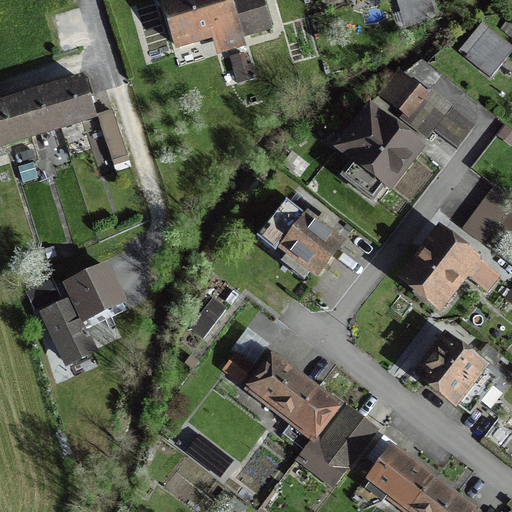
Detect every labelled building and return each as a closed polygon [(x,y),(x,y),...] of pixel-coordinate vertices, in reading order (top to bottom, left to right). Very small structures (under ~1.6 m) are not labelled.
[(255,0),(234,6),(236,15),(231,17),(225,0),(182,0),(165,5),(178,48),(215,37),(217,44),(270,29),(261,0),(255,0)] [(435,9),(432,0),(400,0),(404,12),(420,7),(422,13),(435,9)] [(487,30),(463,59),(478,71),(502,42),(487,30)] [(255,80),(250,65),(232,71),(236,85),(255,80)] [(410,83),(401,77),(383,100),(405,116),(402,121),(425,139),(442,117),(420,99),(432,85),(418,74),(410,83)] [(0,147),(92,118),(81,81),(62,87),(29,98),(9,104),(0,106),(0,147)] [(384,185),(386,186),(415,150),(371,115),(359,123),(339,149),(368,172),(355,189),(371,202),(384,185)] [(300,189),(281,173),(271,185),(291,200),(300,189)] [(274,189),(261,204),(278,218),(290,202),(274,189)] [(511,232),(511,204),(492,189),(461,230),(479,245),(485,237),(500,248),(511,232)] [(310,215),(282,250),(315,276),(338,247),(341,248),(345,242),(310,215)] [(440,234),(402,282),(435,308),(473,260),(440,234)] [(69,287),(78,307),(84,319),(85,318),(118,303),(109,283),(110,283),(105,271),(104,271),(103,271),(69,287)] [(85,318),(84,319),(78,307),(71,310),(68,305),(43,316),(66,364),(91,353),(81,332),(89,328),(85,318)] [(450,340),(444,335),(414,373),(467,416),(495,382),(447,343),(450,340)] [(239,384),(251,368),(234,356),(222,371),(239,384)] [(272,359),(248,391),(311,440),(336,408),(328,402),(305,385),(281,366),(272,359)] [(332,488),(349,467),(317,443),(301,464),(332,488)] [(221,477),(232,462),(211,446),(200,461),(221,477)] [(471,511),(470,511),(448,494),(421,473),(392,451),(368,483),(405,511),(471,511)]
